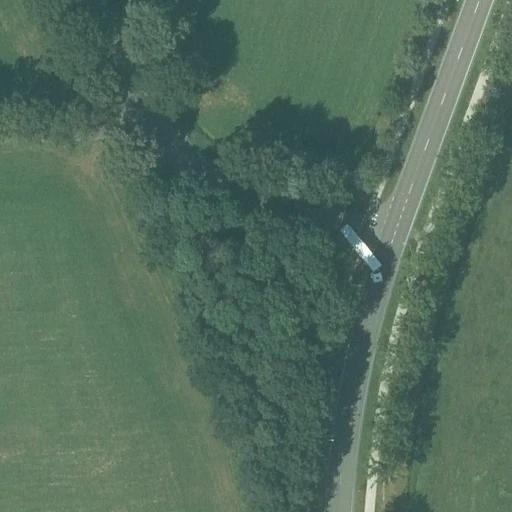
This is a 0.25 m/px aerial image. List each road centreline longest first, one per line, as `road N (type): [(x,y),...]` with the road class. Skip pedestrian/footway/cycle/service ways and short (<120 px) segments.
road 1 (unclassified): [(94,0),(144,109),(182,154),(233,189),(391,244)]
road 2 (tertiary): [(338,511),(356,368),(391,244)]
road 3 (tertiary): [(391,244),(480,0)]
